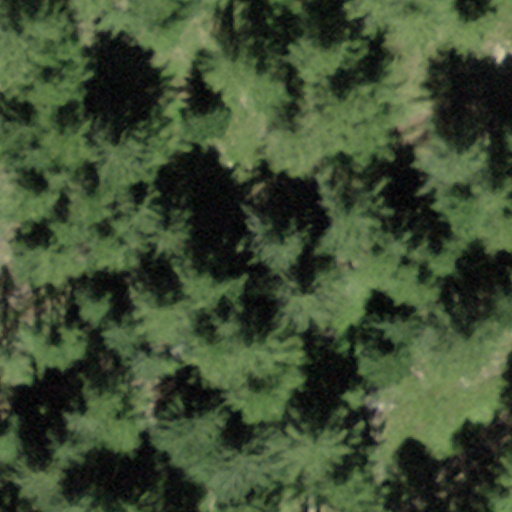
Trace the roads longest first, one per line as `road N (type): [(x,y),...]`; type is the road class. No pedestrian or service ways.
road 1 (track): [(413,0),(0,207)]
road 2 (track): [(338,511),(511,356)]
